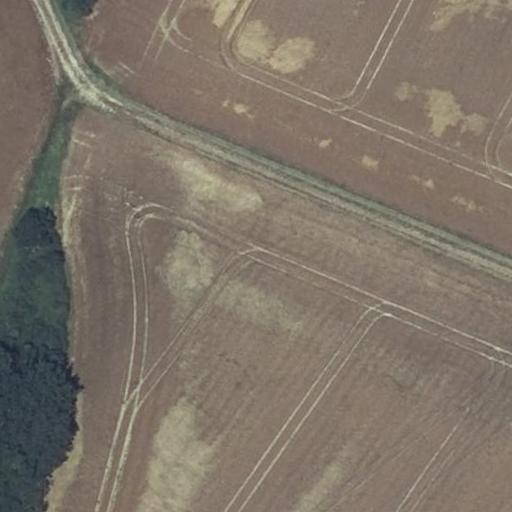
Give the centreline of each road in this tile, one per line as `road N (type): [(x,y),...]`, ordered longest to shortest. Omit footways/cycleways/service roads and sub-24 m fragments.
road 1 (track): [(511,272),(144,122),(90,86)]
road 2 (track): [(0,282),(46,152),(71,102),(90,86)]
